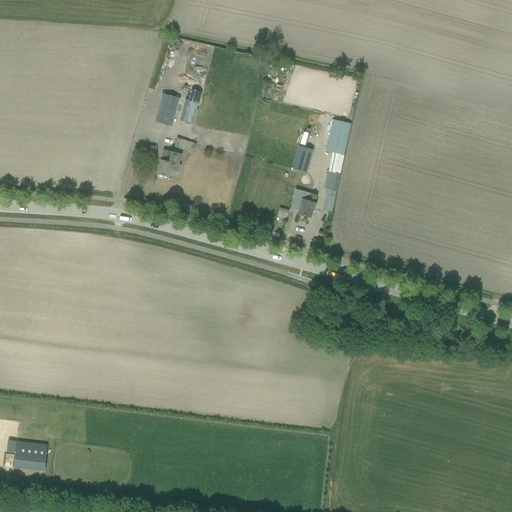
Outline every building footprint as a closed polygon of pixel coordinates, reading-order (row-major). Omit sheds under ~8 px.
[(265,70),(262,82),(272,85),(275,73),(265,70)] [(161,94),(153,122),(171,127),(179,99),(161,94)] [(198,104),(185,100),(179,121),(192,124),(198,104)] [(323,190),(327,190),(335,192),(339,174),(350,124),(332,120),(325,151),(332,153),(323,190)] [(297,146),(300,135),(296,134),(292,144),(297,146)] [(214,140),(199,136),(197,144),(212,148),(214,140)] [(176,139),(174,148),(194,154),(196,144),(176,139)] [(153,159),(156,148),(145,145),(142,156),(153,159)] [(300,173),(307,149),(292,145),(286,168),(300,173)] [(160,160),(158,166),(156,176),(169,179),(171,171),(175,172),(176,172),(178,172),(178,171),(179,165),(177,165),(179,158),(168,155),(167,162),(160,160)] [(327,190),(325,201),(323,211),(331,212),(333,203),(335,192),(327,190)] [(301,200),(300,205),(297,215),(310,219),(312,211),(313,211),(316,203),(314,203),(316,196),(310,195),(308,201),(301,200)] [(276,217),(285,220),(288,210),(279,208),(276,217)] [(0,465),(44,471),(46,446),(0,440),(0,465)]
